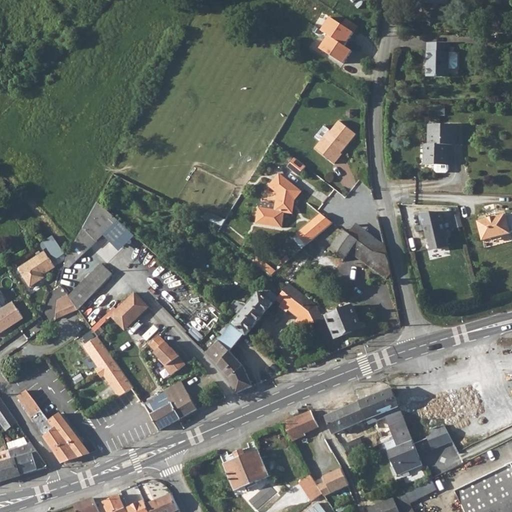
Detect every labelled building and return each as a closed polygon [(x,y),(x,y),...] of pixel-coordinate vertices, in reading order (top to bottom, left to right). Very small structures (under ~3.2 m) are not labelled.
[(454,44),(432,44),(433,77),(454,78),(454,69),(461,69),(463,67),(463,55),(461,53),(454,54),(454,44)] [(432,157),(431,166),(442,166),(442,171),(444,173),(453,173),(455,170),(455,145),(463,144),(463,125),(435,125),(435,145),(438,144),(438,157),(432,157)] [(333,134),(316,150),(332,169),(338,163),(336,161),(340,158),(340,159),(358,144),(344,129),(335,136),(333,134)] [(276,174),(270,181),(293,193),(296,189),(276,174)] [(293,193),(270,181),(266,187),(274,192),(271,209),(255,207),(253,223),(278,226),(280,217),(280,211),(285,212),(287,200),(291,195),(293,193)] [(495,205),(486,207),(488,217),(498,215),(495,205)] [(96,207),(81,235),(95,249),(117,225),(96,207)] [(294,231),(303,243),(329,221),(326,219),(324,216),(323,215),(319,212),(294,231)] [(433,224),(425,226),(430,249),(434,248),(439,250),(449,247),(441,214),(431,214),(433,224)] [(487,221),(477,223),(482,242),(510,235),(510,234),(511,233),(511,215),(506,217),(505,216),(496,218),(487,221)] [(325,244),(324,246),(344,260),(349,254),(356,259),(384,282),(388,278),(385,265),(385,263),(382,262),(377,259),(348,234),(346,234),(341,229),(336,234),(335,236),(327,246),(325,244)] [(81,235),(80,238),(93,251),(95,249),(81,235)] [(77,243),(74,251),(84,261),(93,251),(80,238),(77,243)] [(41,255),(16,271),(17,274),(27,291),(38,283),(37,281),(40,279),(52,271),(41,255)] [(102,270),(64,300),(70,309),(72,311),(73,312),(111,280),(102,270)] [(279,288),(278,289),(290,299),(301,308),(308,315),(314,326),(322,321),(314,310),(310,305),(311,304),(285,281),(282,284),(279,288)] [(236,317),(230,324),(243,334),(244,335),(273,304),(284,312),(297,321),(300,319),(302,321),(308,315),(301,308),(290,299),(278,289),(275,293),(266,285),(243,309),(236,317)] [(147,310),(133,296),(115,314),(129,328),(147,310)] [(50,319),(72,311),(70,309),(64,300),(63,297),(51,308),(50,319)] [(0,332),(19,320),(9,304),(0,309),(0,332)] [(332,306),(325,310),(328,315),(325,317),(336,338),(353,331),(358,328),(347,307),(336,312),(332,306)] [(207,348),(202,354),(220,373),(222,375),(222,376),(224,379),(234,392),(248,385),(241,374),(237,367),(224,354),(243,334),(230,324),(207,348)] [(160,343),(180,370),(192,359),(185,350),(183,346),(182,347),(169,335),(160,343)] [(110,400),(112,398),(117,395),(125,391),(97,348),(91,339),(76,349),(110,400)] [(205,371),(184,379),(191,395),(212,387),(205,371)] [(147,401),(136,408),(141,413),(155,430),(158,427),(192,410),(180,390),(176,383),(159,393),(161,396),(149,403),(147,401)] [(390,388),(375,395),(384,418),(390,435),(393,440),(394,442),(398,441),(399,445),(405,443),(412,440),(410,437),(390,388)] [(125,391),(117,395),(126,407),(133,403),(125,391)] [(384,418),(375,395),(323,416),(331,434),(365,420),(367,424),(384,418)] [(26,396),(17,402),(24,412),(26,415),(35,407),(26,396)] [(35,407),(26,415),(30,420),(39,433),(44,439),(64,466),(78,460),(50,426),(35,407)] [(141,413),(136,408),(123,413),(120,414),(109,418),(116,432),(113,433),(115,436),(119,445),(147,433),(155,430),(141,413)] [(0,432),(3,438),(14,431),(0,410),(0,432)] [(308,411),(281,422),(290,441),(303,435),(302,433),(316,426),(308,411)] [(60,418),(50,426),(78,460),(88,455),(79,443),(60,418)] [(441,424),(428,430),(430,435),(425,437),(430,448),(449,440),(441,424)] [(390,435),(378,439),(379,442),(381,445),(383,444),(393,440),(390,435)] [(395,447),(385,451),(391,466),(395,475),(421,464),(413,443),(406,446),(405,443),(399,445),(395,447)] [(234,459),(222,464),(233,490),(267,476),(256,450),(243,455),(241,449),(231,453),(234,459)] [(27,450),(3,455),(5,463),(12,463),(15,478),(27,477),(44,475),(40,468),(28,450),(27,450)] [(511,511),(511,462),(509,463),(452,490),(462,511),(511,511)] [(0,481),(0,482),(15,478),(12,463),(5,463),(0,464),(0,481)] [(338,469),(320,477),(322,483),(320,483),(315,486),(321,495),(322,496),(345,485),(338,469)] [(315,486),(308,476),(296,483),(308,503),(321,495),(315,486)] [(402,494),(407,504),(440,490),(435,479),(402,494)] [(170,492),(143,503),(147,511),(170,511),(178,509),(170,492)] [(116,494),(101,501),(106,511),(122,511),(124,511),(116,494)] [(97,511),(92,498),(73,504),(76,511),(97,511)] [(397,511),(392,498),(362,509),(363,511),(397,511)] [(147,511),(143,503),(142,499),(127,507),(129,511),(147,511)]
